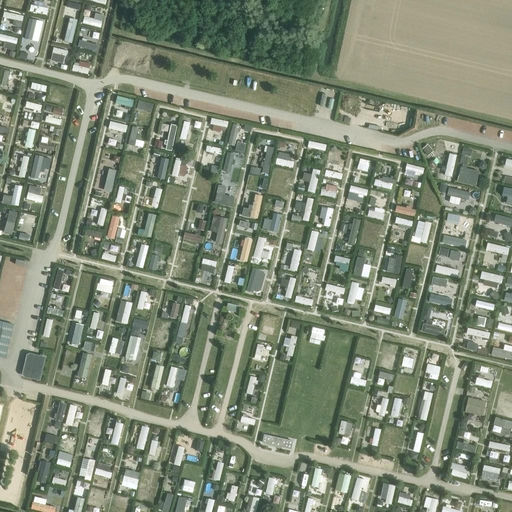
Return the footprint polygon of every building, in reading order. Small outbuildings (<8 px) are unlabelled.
[(460,167),(457,182),(476,187),(479,172),(460,167)] [(228,303),(226,310),(239,313),(240,306),(228,303)] [(0,356),(6,358),(13,325),(0,321),(0,356)] [(22,374),(24,377),(40,381),(46,357),(29,353),(26,355),(22,374)] [(468,398),(465,412),(483,416),(486,402),(468,398)] [(263,435),(262,443),(291,449),(292,441),(263,435)]
